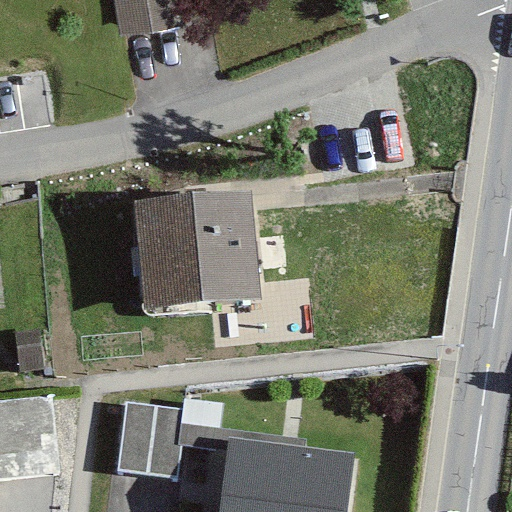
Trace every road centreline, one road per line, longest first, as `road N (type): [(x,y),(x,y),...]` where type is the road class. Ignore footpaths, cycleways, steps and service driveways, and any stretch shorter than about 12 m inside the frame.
road 1 (residential): [(511,1),(192,120),(0,160)]
road 2 (tertiary): [(465,511),(511,183)]
